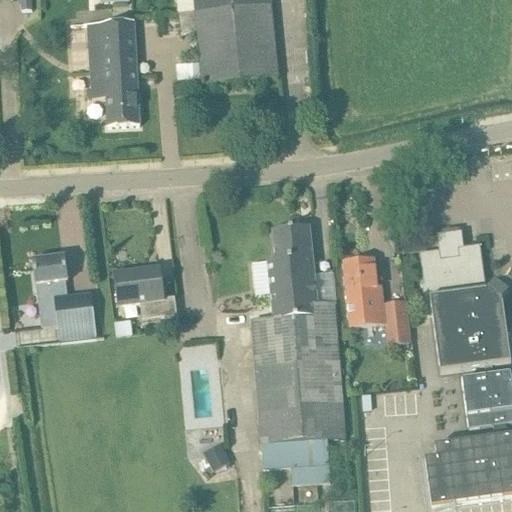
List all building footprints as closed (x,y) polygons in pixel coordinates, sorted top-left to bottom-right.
[(278,80),(271,7),(270,0),(177,0),(181,36),(196,35),(201,86),(278,80)] [(140,128),(135,53),(134,26),(83,29),(87,94),(105,93),(107,129),(140,128)] [(268,264),(251,265),(255,298),(271,296),(273,311),(271,312),(272,321),(251,322),(260,448),(262,471),(292,469),(328,466),(327,443),(346,441),(335,305),(332,276),(315,278),(310,229),(273,233),(276,263),(268,264)] [(446,242),(445,236),(436,237),(438,253),(419,256),(426,302),(430,302),(440,376),(484,370),(485,380),(461,384),(468,432),(493,429),(494,440),(435,449),(437,461),(425,462),(431,511),(444,511),(511,502),(511,437),(506,439),(505,427),(511,426),(511,388),(510,377),(492,379),(491,369),(511,366),(502,302),(507,295),(495,285),(490,292),(486,293),(479,247),(462,250),(460,240),(446,242)] [(33,263),(36,287),(38,303),(55,301),(58,331),(94,326),(90,296),(67,299),(65,283),(67,283),(64,259),(33,263)] [(343,265),(351,330),(385,326),(381,290),(376,290),(373,269),(375,269),(374,262),(343,265)] [(118,309),(139,306),(141,323),(164,320),(165,330),(177,328),(174,300),(162,301),(158,270),(114,275),(118,309)] [(219,447),(202,455),(212,474),(229,465),(219,447)] [(328,466),(292,469),(293,488),(319,487),(330,486),(328,466)]
